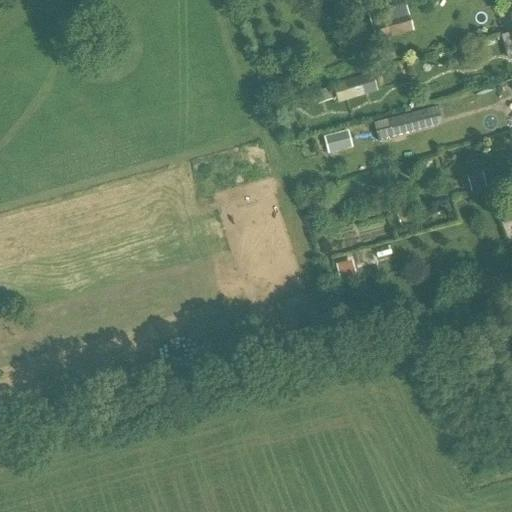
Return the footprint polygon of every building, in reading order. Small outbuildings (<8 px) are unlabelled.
[(374,43),(413,32),(409,18),(405,4),(367,15),(374,43)] [(330,100),(327,90),(314,94),(317,104),(330,100)] [(391,140),(442,127),(437,107),(387,120),(391,140)] [(467,178),(470,193),(486,189),(482,174),(467,178)] [(511,286),(502,290),(507,306),(511,304),(511,286)]
